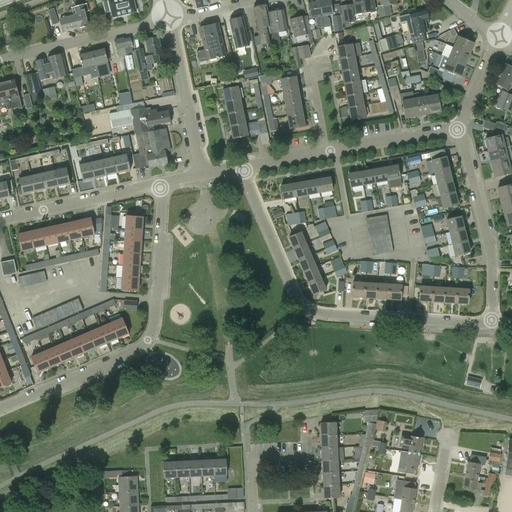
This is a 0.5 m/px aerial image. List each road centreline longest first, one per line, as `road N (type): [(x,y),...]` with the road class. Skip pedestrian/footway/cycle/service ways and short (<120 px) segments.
road 1 (residential): [(485,320),(312,311),(295,299),(242,168)]
road 2 (residential): [(161,183),(148,339),(0,406)]
road 3 (residential): [(485,320),(490,254),(460,131)]
road 4 (residential): [(0,63),(169,20)]
road 5 (residential): [(0,224),(161,183)]
road 6 (residential): [(200,171),(169,20)]
road 7 (residential): [(324,152),(460,131)]
